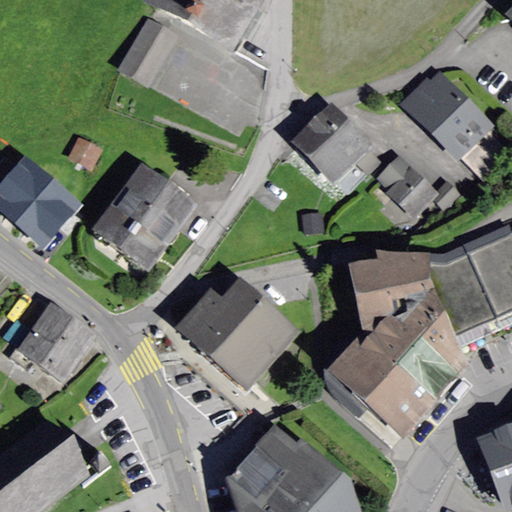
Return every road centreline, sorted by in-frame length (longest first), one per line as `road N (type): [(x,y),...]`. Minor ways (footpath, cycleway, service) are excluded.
road 1 (residential): [(117,339),(156,404),(189,511)]
road 2 (residential): [(276,106),(357,94),(419,69),(440,50)]
road 3 (residential): [(230,210),(117,339)]
road 4 (tertiary): [(511,400),(449,439),(405,511)]
road 5 (residential): [(0,241),(117,339)]
